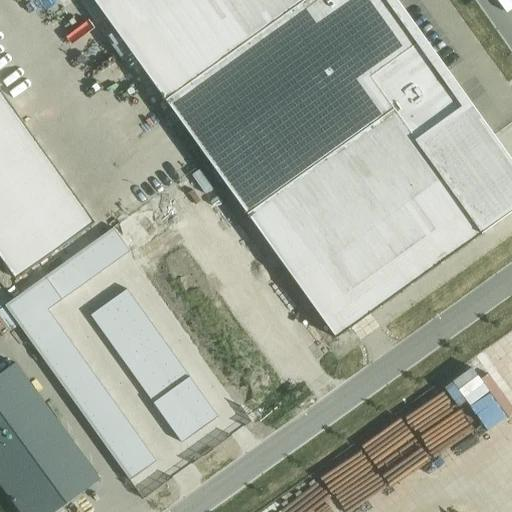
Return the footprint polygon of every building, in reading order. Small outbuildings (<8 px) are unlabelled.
[(494,225),(492,223),(481,231),(417,142),(466,107),(389,0),(92,0),(336,338),(494,225)] [(0,89),(0,257),(16,280),(95,223),(0,89)] [(125,245),(160,220),(148,203),(113,228),(125,245)] [(125,245),(137,261),(171,237),(160,220),(125,245)] [(113,228),(103,235),(120,258),(130,251),(113,228)] [(103,235),(93,242),(110,265),(120,258),(103,235)] [(186,257),(171,237),(137,261),(152,282),(186,257)] [(93,242),(83,249),(100,272),(110,265),(93,242)] [(83,249),(74,256),(90,279),(100,272),(83,249)] [(74,256),(64,263),(81,286),(90,279),(74,256)] [(186,257),(152,282),(166,301),(200,277),(186,257)] [(64,263),(54,270),(71,293),(81,286),(64,263)] [(54,270),(45,277),(61,300),(71,293),(54,270)] [(45,277),(31,287),(45,307),(45,306),(58,297),(61,301),(61,300),(45,277)] [(212,293),(200,277),(166,301),(177,318),(212,293)] [(31,287),(4,305),(28,338),(55,319),(45,306),(45,307),(31,287)] [(127,289),(110,301),(117,311),(134,299),(127,289)] [(212,293),(177,318),(194,340),(228,316),(212,293)] [(134,299),(117,311),(124,321),(141,309),(134,299)] [(110,301),(90,315),(98,325),(117,311),(110,301)] [(141,309),(124,321),(131,331),(148,319),(141,309)] [(117,311),(98,325),(104,335),(124,321),(117,311)] [(210,363),(244,339),(228,316),(194,340),(210,363)] [(55,319),(28,338),(36,350),(63,331),(55,319)] [(148,319),(131,331),(138,340),(155,329),(148,319)] [(124,321),(104,335),(111,345),(131,331),(124,321)] [(155,329),(138,340),(145,350),(162,338),(155,329)] [(63,331),(36,350),(45,363),(72,344),(63,331)] [(131,331),(111,345),(118,355),(138,340),(131,331)] [(162,338),(145,350),(155,363),(171,351),(162,338)] [(244,339),(210,363),(226,386),(261,361),(244,339)] [(145,350),(138,340),(118,355),(125,364),(145,350)] [(72,344),(45,363),(55,376),(81,357),(72,344)] [(145,350),(125,364),(135,377),(155,363),(145,350)] [(171,351),(155,363),(164,376),(180,364),(171,351)] [(81,357),(55,376),(64,389),(91,370),(81,357)] [(261,361),(226,386),(241,406),(275,382),(261,361)] [(54,511),(100,479),(15,363),(0,374),(0,484),(20,511),(54,511)] [(155,363),(135,377),(144,390),(164,376),(155,363)] [(180,364),(164,376),(173,389),(190,377),(180,364)] [(91,370),(64,389),(73,402),(100,383),(91,370)] [(164,376),(144,390),(153,403),(173,389),(164,376)] [(173,389),(153,403),(163,416),(199,390),(190,377),(173,389)] [(100,383),(73,402),(83,415),(109,396),(100,383)] [(199,390),(163,416),(172,429),(208,403),(199,390)] [(109,396),(83,415),(92,428),(119,409),(109,396)] [(208,403),(172,429),(182,443),(218,417),(208,403)] [(119,409),(92,428),(101,441),(128,422),(119,409)] [(128,422),(101,441),(111,454),(137,435),(128,422)] [(137,435),(111,454),(120,467),(147,448),(137,435)] [(147,448),(120,467),(129,480),(156,461),(147,448)]
